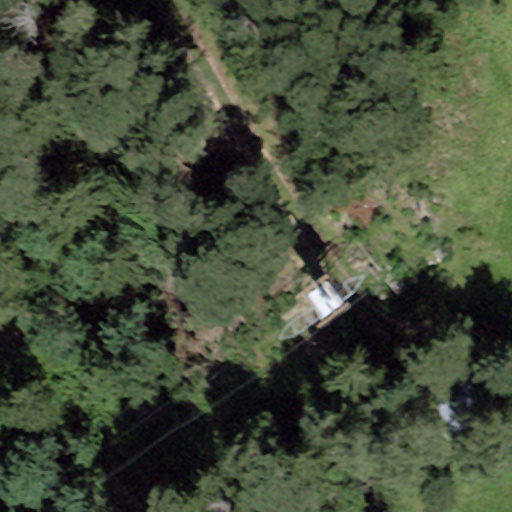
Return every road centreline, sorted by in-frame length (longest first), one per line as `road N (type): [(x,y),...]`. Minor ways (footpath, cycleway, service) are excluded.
road 1 (track): [(440,396),(280,193),(168,0)]
road 2 (track): [(511,355),(483,339),(394,338)]
